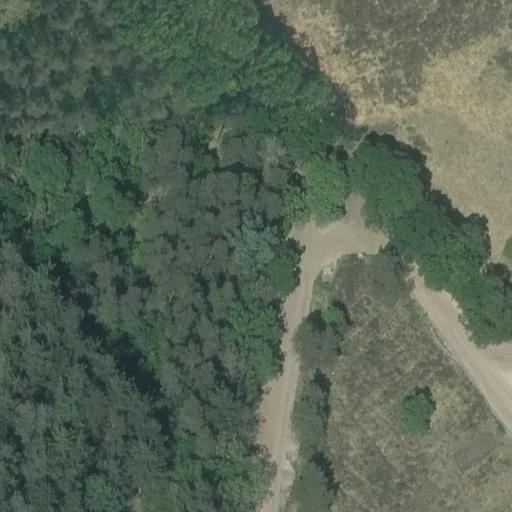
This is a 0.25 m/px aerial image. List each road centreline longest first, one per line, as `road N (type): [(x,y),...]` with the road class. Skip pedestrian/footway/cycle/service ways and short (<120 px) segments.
road 1 (track): [(203,0),(305,120),(248,511)]
road 2 (track): [(305,120),(511,398)]
